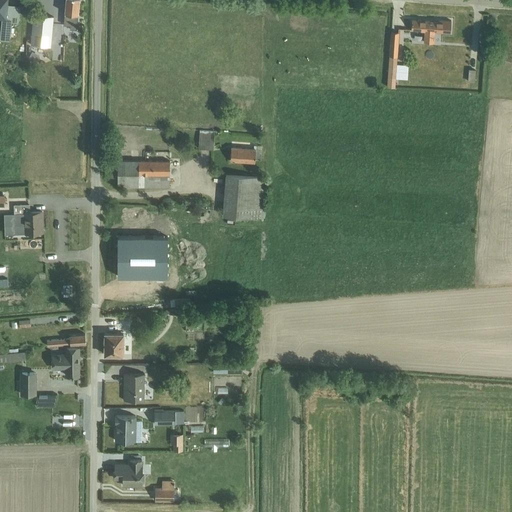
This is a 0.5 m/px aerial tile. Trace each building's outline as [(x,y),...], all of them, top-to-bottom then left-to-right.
[(0,0),(0,15),(1,16),(0,31),(0,39),(10,40),(11,22),(19,22),(20,5),(7,4),(7,1),(3,1),(2,0),(0,0)] [(65,0),(64,12),(63,25),(69,25),(69,29),(76,30),(78,13),(77,13),(78,0),(65,0)] [(33,14),(31,44),(50,46),(53,16),(33,14)] [(450,32),(451,20),(435,19),(435,21),(411,19),(411,29),(424,30),(424,42),(434,42),(434,31),(450,32)] [(387,79),(387,86),(394,87),(395,79),(397,56),(398,32),(391,31),(389,56),(387,79)] [(0,75),(30,76),(30,58),(18,58),(18,61),(4,61),(4,44),(0,43),(0,75)] [(470,69),(470,82),(477,83),(478,70),(470,69)] [(213,148),(214,131),(200,130),(199,148),(213,148)] [(231,146),(230,160),(254,162),(254,158),(260,158),(261,145),(253,144),(253,147),(231,146)] [(117,186),(138,187),(138,174),(138,161),(118,160),(117,186)] [(138,174),(169,174),(170,161),(138,161),(138,174)] [(267,176),(225,172),(222,213),(263,217),(267,176)] [(169,174),(138,174),(138,187),(169,187),(169,174)] [(28,205),(13,206),(13,214),(14,233),(24,233),(43,232),(42,212),(28,213),(28,205)] [(167,235),(117,235),(117,276),(167,276),(167,235)] [(71,261),(65,261),(65,274),(85,274),(85,268),(72,268),(71,261)] [(48,346),(86,342),(85,333),(69,334),(70,338),(47,340),(48,346)] [(105,333),(105,354),(124,354),(124,333),(105,333)] [(65,375),(78,375),(78,347),(65,347),(65,352),(61,352),(61,354),(52,354),(52,368),(65,369),(65,375)] [(0,361),(26,359),(25,351),(0,353),(0,361)] [(20,394),(37,394),(37,372),(20,371),(20,394)] [(124,400),(126,400),(144,400),(144,373),(124,373),(124,383),(127,383),(126,399),(124,399),(124,400)] [(39,394),(38,405),(56,406),(57,395),(39,394)] [(154,423),(184,423),(183,410),(154,410),(154,423)] [(116,440),(136,440),(137,416),(115,415),(115,423),(116,423),(116,440)] [(162,455),(159,450),(152,455),(155,460),(162,455)] [(143,479),(144,479),(144,470),(143,470),(143,459),(129,459),(129,464),(114,464),(114,478),(123,478),(123,484),(143,485),(143,479)] [(155,486),(155,500),(174,501),(174,479),(162,479),(162,486),(155,486)]
